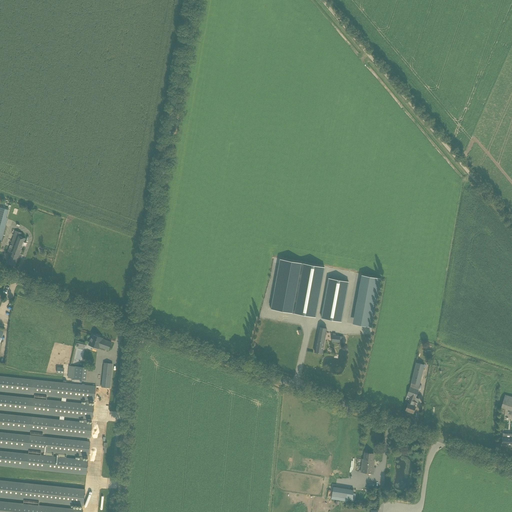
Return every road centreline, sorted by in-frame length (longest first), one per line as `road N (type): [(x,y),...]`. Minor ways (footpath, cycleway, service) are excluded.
road 1 (unclassified): [(511,470),(135,328)]
road 2 (unclassified): [(135,328),(192,0)]
road 3 (track): [(320,0),(511,223)]
road 4 (track): [(135,328),(118,511)]
road 5 (unclassified): [(135,328),(0,276)]
